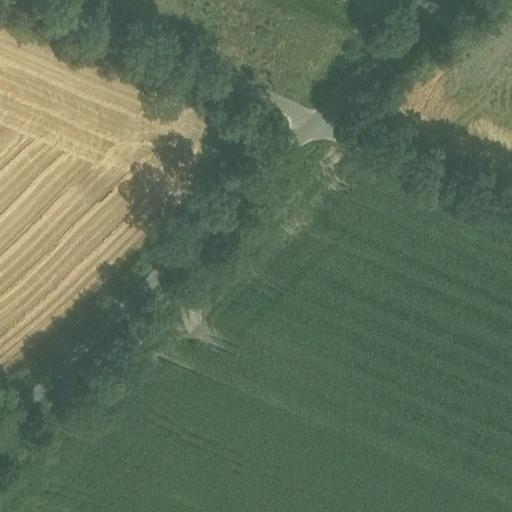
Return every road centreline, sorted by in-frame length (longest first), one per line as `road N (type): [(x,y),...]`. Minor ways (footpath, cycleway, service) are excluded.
road 1 (residential): [(0,434),(319,119)]
road 2 (residential): [(319,119),(47,0)]
road 3 (residential): [(511,201),(319,119)]
road 4 (residential): [(319,119),(441,0)]
